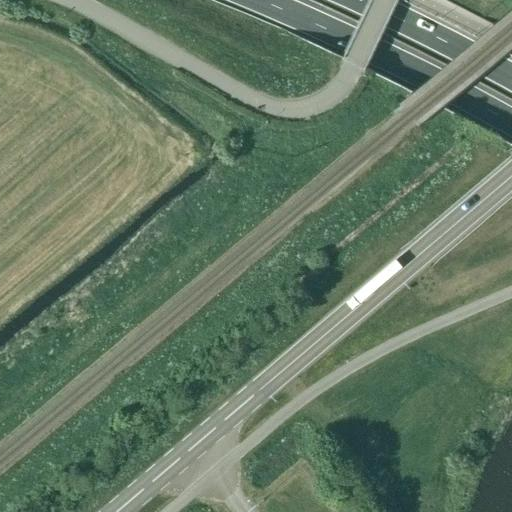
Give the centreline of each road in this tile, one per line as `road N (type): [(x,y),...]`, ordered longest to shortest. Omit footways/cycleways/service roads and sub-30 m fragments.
road 1 (tertiary): [(115,511),(511,177)]
road 2 (unclassified): [(74,0),(239,96),(284,111),(334,94),(383,0)]
road 3 (trunk): [(259,0),(511,116)]
road 4 (trunk): [(511,73),(361,0)]
